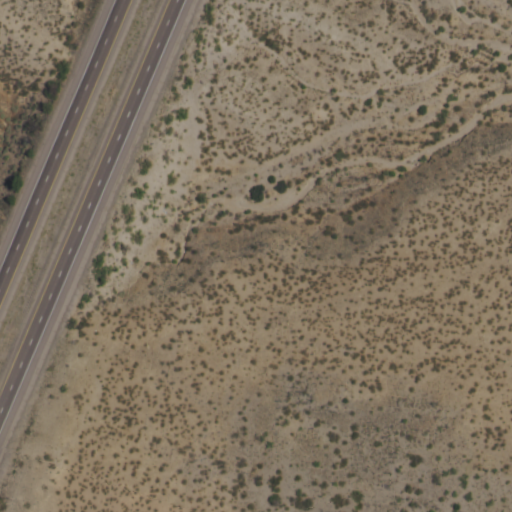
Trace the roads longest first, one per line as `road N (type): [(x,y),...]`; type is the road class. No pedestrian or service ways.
road 1 (motorway): [(0,411),(178,0)]
road 2 (motorway): [(123,0),(0,283)]
